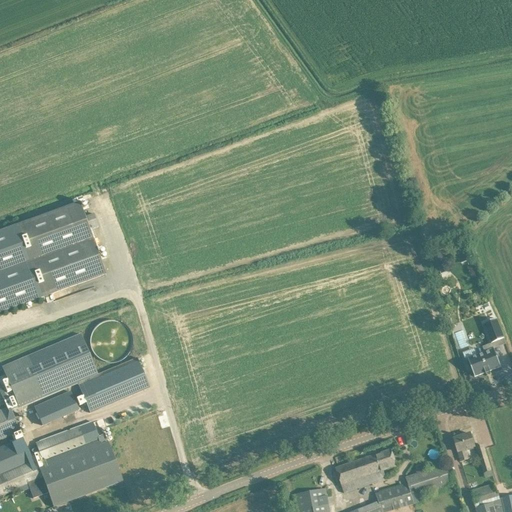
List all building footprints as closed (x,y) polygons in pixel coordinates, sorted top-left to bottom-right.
[(16,225),(42,297),(106,274),(93,238),(97,236),(94,229),(99,227),(94,213),(85,217),(80,202),(16,225)] [(16,225),(0,231),(0,312),(42,297),(16,225)] [(462,245),(452,248),(454,253),(463,250),(462,245)] [(442,251),(431,254),(436,269),(439,268),(441,274),(449,272),(446,263),(442,251)] [(484,324),(492,344),(504,339),(497,319),(484,324)] [(91,337),(90,340),(90,343),(91,346),(91,349),(93,352),(94,354),(96,357),(98,359),(101,360),(104,361),(107,362),(109,363),(112,363),(115,362),(118,362),(121,360),(124,359),(126,357),(128,355),(130,352),(131,350),(132,347),(132,344),(133,341),(132,338),(132,335),(130,332),(129,330),(127,327),(125,325),(122,323),(120,322),(117,321),(114,320),(111,320),(107,321),(104,321),(101,323),(99,324),(96,327),(94,329),(93,332),(91,334),(91,337)] [(2,367),(5,375),(19,408),(46,397),(77,383),(90,413),(150,388),(137,358),(98,374),(81,334),(29,356),(2,367)] [(501,367),(494,349),(468,359),(475,377),(486,373),(486,374),(487,374),(486,373),(490,371),(490,373),(491,372),(490,371),(501,367)] [(0,377),(0,440),(12,436),(16,444),(0,450),(0,497),(28,485),(39,480),(40,480),(30,456),(19,432),(11,412),(19,408),(5,375),(0,377)] [(71,392),(34,408),(42,427),(79,411),(79,410),(75,401),(71,392)] [(39,480),(28,485),(34,499),(48,493),(53,507),(70,501),(83,496),(123,481),(108,442),(105,443),(103,436),(98,438),(93,422),(36,443),(39,452),(34,455),(30,456),(40,480),(39,480)] [(454,439),(457,449),(458,452),(461,462),(469,459),(466,450),(475,447),(471,434),(454,439)] [(484,473),(491,471),(483,446),(476,448),(484,473)] [(336,469),(339,478),(344,493),(386,479),(383,471),(397,466),(391,449),(336,469)] [(457,483),(454,473),(451,463),(406,478),(408,484),(380,494),(376,495),(379,502),(382,511),(389,511),(414,504),(419,502),(417,496),(457,483)] [(495,485),(471,493),(476,509),(476,511),(511,511),(511,497),(500,500),(495,485)] [(295,495),(297,505),(298,511),(329,511),(325,489),(295,495)] [(382,511),(379,502),(358,510),(352,511),(382,511)]
